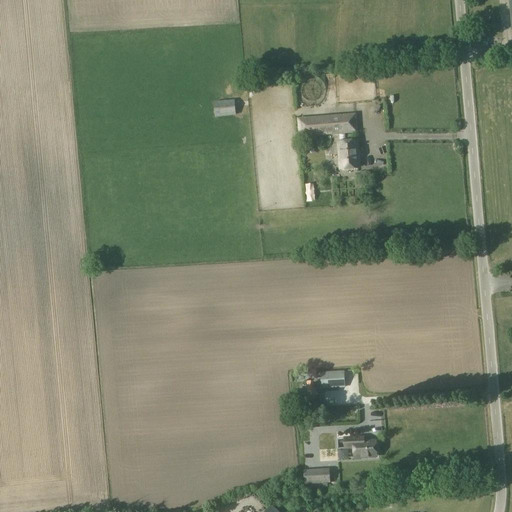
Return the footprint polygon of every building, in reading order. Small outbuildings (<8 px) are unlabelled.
[(335,82),(327,83),(328,91),(336,91),(335,82)] [(216,117),(235,116),(234,102),(215,104),(216,117)] [(302,138),(356,134),(354,116),(301,120),(302,138)] [(339,140),(341,169),(356,168),(354,139),(339,140)] [(351,376),(351,371),(322,373),(322,379),(316,379),(316,381),(307,382),(307,390),(308,398),(316,398),(316,389),(358,387),(358,376),(351,376)] [(349,410),(328,406),(325,420),(347,424),(349,410)] [(365,435),(344,437),(345,455),(354,454),(355,465),(393,464),(392,445),(366,445),(365,435)] [(308,474),(308,486),(336,483),(335,472),(308,474)]
